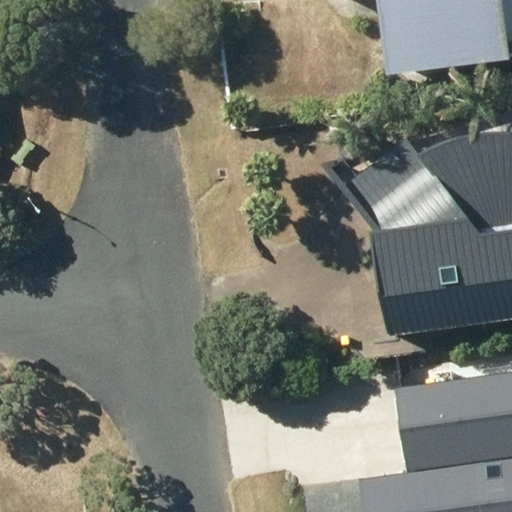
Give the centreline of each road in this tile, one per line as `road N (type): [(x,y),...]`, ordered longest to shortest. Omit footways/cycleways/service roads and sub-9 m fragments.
road 1 (residential): [(112,0),(152,303)]
road 2 (residential): [(152,303),(185,511)]
road 3 (residential): [(152,303),(0,318)]
